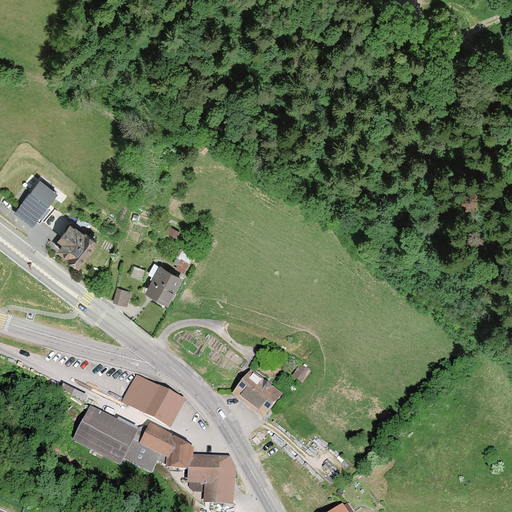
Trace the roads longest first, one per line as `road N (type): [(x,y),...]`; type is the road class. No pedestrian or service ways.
road 1 (secondary): [(162,361),(0,238)]
road 2 (secondary): [(273,511),(216,413),(162,361)]
road 3 (tertiary): [(0,320),(162,361)]
